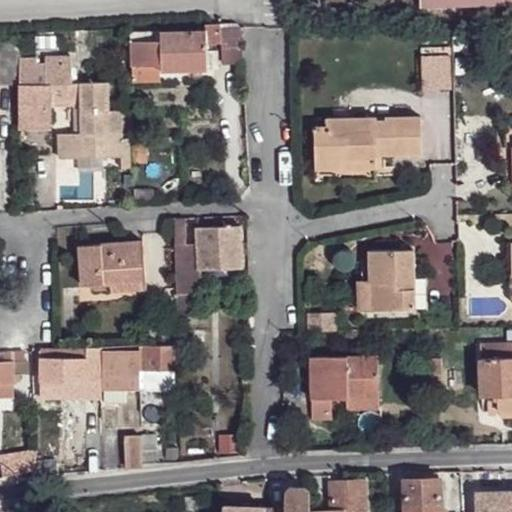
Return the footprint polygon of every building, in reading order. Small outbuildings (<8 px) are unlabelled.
[(344,9),(331,9),(331,24),(344,24),(344,9)] [(206,30),(206,43),(221,44),(220,28),(219,23),(206,24),(206,30)] [(221,44),(222,63),(243,62),(240,26),(220,28),(221,44)] [(131,32),(132,65),(159,64),(207,63),(206,43),(206,30),(131,32)] [(0,82),(19,82),(19,55),(19,42),(0,42),(0,82)] [(19,82),(20,126),(51,126),(51,107),(51,101),(79,100),(79,106),(80,133),(57,134),(58,158),(75,157),(93,157),(108,156),(121,156),(122,167),(131,168),(130,138),(124,138),(122,110),(110,110),(110,82),(72,83),(71,56),(45,56),(45,61),(37,61),(37,55),(19,55),(19,82)] [(452,56),(423,57),(424,89),(453,88),(452,56)] [(132,65),(132,83),(160,82),(159,64),(132,65)] [(316,169),(316,180),(377,179),(376,153),(422,153),(421,117),(385,117),(386,120),(377,120),(377,118),(327,119),(327,126),(314,127),(315,155),(330,154),(331,169),(316,169)] [(511,158),(511,124),(503,125),(504,147),(496,148),(496,154),(496,159),(504,159),(511,158)] [(132,143),(133,158),(146,157),(145,142),(132,143)] [(330,154),(315,155),(316,169),(331,169),(330,154)] [(108,156),(93,157),(93,169),(108,169),(108,156)] [(175,218),(176,260),(193,260),(192,244),(186,244),(186,218),(175,218)] [(199,260),(200,269),(242,268),(240,225),(229,226),(229,220),(216,221),(217,226),(198,227),(199,260)] [(79,244),(82,285),(111,283),(144,281),(142,241),(79,244)] [(371,280),(371,309),(415,308),(414,249),(370,250),(371,280)] [(176,260),(178,288),(201,287),(200,269),(199,260),(193,260),(176,260)] [(358,309),(371,309),(371,280),(358,280),(358,309)] [(111,283),(111,291),(145,290),(144,281),(111,283)] [(511,341),(480,343),(482,395),(495,395),(495,399),(487,399),(488,413),(501,412),(501,417),(511,416),(511,341)] [(139,345),(140,370),(175,370),(176,370),(176,345),(139,345)] [(41,348),(40,380),(87,380),(103,381),(102,352),(102,349),(41,348)] [(0,397),(14,397),(14,382),(14,372),(27,371),(27,360),(25,360),(24,351),(0,352),(0,397)] [(103,381),(102,389),(104,389),(125,389),(137,389),(137,351),(102,352),(103,381)] [(311,357),(311,399),(348,398),(379,398),(378,356),(311,357)] [(424,358),(425,389),(442,389),(441,358),(424,358)] [(175,390),(175,370),(140,370),(141,389),(175,390)] [(40,380),(40,397),(87,397),(87,380),(40,380)] [(104,389),(104,403),(125,403),(125,389),(104,389)] [(348,398),(348,410),(379,409),(379,398),(348,398)] [(399,433),(399,448),(420,447),(420,432),(399,433)] [(125,435),(126,468),(142,468),(143,464),(142,436),(142,435),(125,435)] [(142,436),(143,464),(158,463),(156,435),(142,436)] [(57,459),(37,460),(37,475),(58,474),(57,459)] [(447,471),(447,481),(461,481),(461,470),(447,471)] [(367,511),(366,478),(330,480),(331,509),(331,511),(367,511)] [(403,479),(404,511),(442,511),(443,509),(441,478),(403,479)] [(265,508),(265,511),(309,511),(310,490),(305,485),(291,485),(286,490),(285,499),(285,508),(265,508)] [(511,511),(511,490),(476,491),(476,511),(511,511)]
